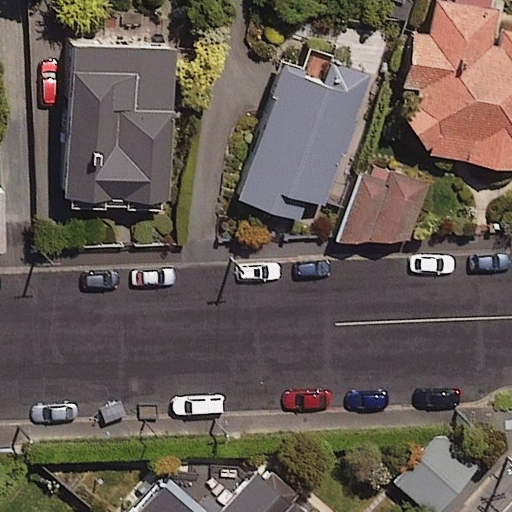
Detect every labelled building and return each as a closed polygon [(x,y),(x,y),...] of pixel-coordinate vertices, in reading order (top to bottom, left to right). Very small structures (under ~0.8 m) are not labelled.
[(511,18),(485,17),(486,0),(418,0),(417,19),(400,18),(398,71),(408,71),(406,103),(397,102),(395,133),(419,134),(419,148),(511,152),(511,18)] [(165,26),(55,27),(56,200),(167,199),(165,26)] [(359,77),(275,50),(230,188),(292,208),(298,189),(320,196),(359,77)] [(350,165),(332,218),(332,233),(409,232),(407,164),(350,165)] [(471,459),(435,427),(392,477),(429,509),(471,459)] [(309,511),(250,458),(203,510),(155,467),(119,506),(125,511),(309,511)]
